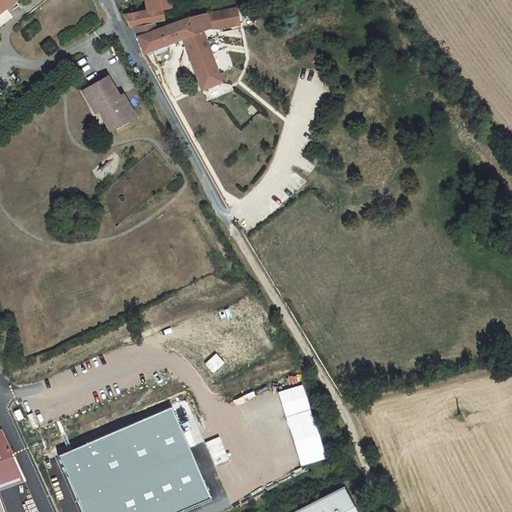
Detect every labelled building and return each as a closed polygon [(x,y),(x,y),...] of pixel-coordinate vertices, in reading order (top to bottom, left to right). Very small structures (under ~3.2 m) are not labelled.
[(0,0),(0,9),(8,4),(11,7),(15,4),(12,0),(0,0)] [(148,0),(150,12),(164,9),(173,7),(171,0),(148,0)] [(159,30),(157,24),(136,28),(144,50),(146,54),(185,39),(193,61),(204,91),(224,82),(205,32),(213,29),(211,22),(220,21),(222,29),(243,25),(240,8),(209,15),(209,14),(191,18),(159,30)] [(127,16),(133,28),(166,21),(164,9),(150,12),(127,16)] [(107,77),(83,91),(97,115),(100,112),(113,133),(136,121),(123,95),(119,98),(107,77)] [(132,511),(103,447),(58,468),(77,511),(132,511)] [(0,485),(12,481),(0,455),(0,485)] [(334,511),(328,499),(302,511),(334,511)]
